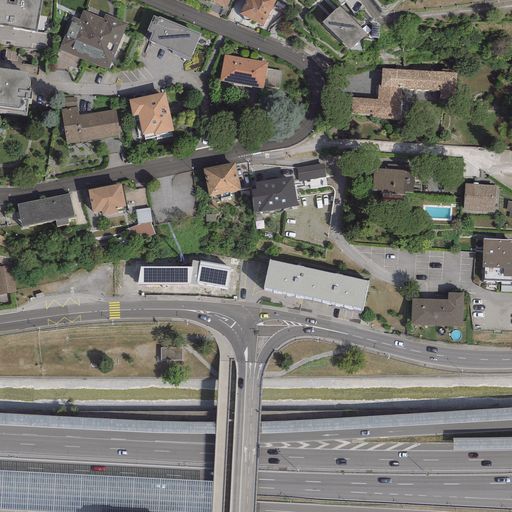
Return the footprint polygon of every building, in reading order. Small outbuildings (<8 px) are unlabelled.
[(41,0),(14,0),(14,2),(9,2),(9,0),(0,0),(0,25),(37,32),(41,0)] [(230,0),(209,0),(226,8),(230,0)] [(275,0),(246,0),(239,14),(263,26),(275,0)] [(366,34),(339,6),(322,22),(350,50),(366,34)] [(127,23),(105,14),(103,19),(83,10),(79,20),(72,17),(59,50),(108,70),(127,23)] [(158,18),(153,16),(147,30),(152,32),(148,41),(190,58),(200,34),(159,17),(158,18)] [(379,26),(371,25),(371,37),(379,37),(379,26)] [(268,62),(224,55),(219,81),(263,89),(263,86),(279,88),(282,71),(267,68),(268,62)] [(0,109),(26,113),(28,99),(31,100),(32,91),(29,91),(30,87),(28,87),(29,77),(28,77),(28,72),(0,68),(0,109)] [(457,73),(382,68),(381,85),(378,84),(377,99),(351,97),(350,113),(372,114),(372,118),(400,119),(402,88),(440,90),(439,100),(456,101),(457,73)] [(165,92),(128,100),(132,116),(134,116),(139,137),(145,136),(145,139),(156,137),(157,139),(172,136),(170,131),(173,131),(165,92)] [(76,97),(58,98),(58,106),(76,106),(76,97)] [(77,107),(61,109),(66,144),(119,136),(115,109),(79,115),(77,107)] [(234,162),(203,169),(209,197),(220,194),(221,199),(230,197),(229,192),(240,190),(234,162)] [(323,163),(296,168),(298,181),(326,177),(323,163)] [(387,169),(373,168),(372,191),(380,191),(380,193),(405,195),(405,192),(413,193),(415,171),(409,171),(410,166),(387,164),(387,169)] [(460,192),(461,172),(444,171),(443,191),(460,192)] [(293,177),(255,183),(256,189),(250,190),(254,213),(273,210),(284,208),(297,206),(293,177)] [(121,183),(88,190),(92,213),(101,211),(102,216),(117,213),(116,208),(125,206),(121,183)] [(497,186),(465,184),(463,211),(494,213),(495,200),(496,200),(497,186)] [(69,194),(16,205),(21,227),(55,220),(57,226),(68,224),(67,219),(74,218),(69,194)] [(150,208),(136,210),(138,224),(150,222),(152,222),(150,208)] [(138,225),(125,230),(130,245),(155,234),(150,222),(138,224),(138,225)] [(12,241),(0,235),(0,245),(8,249),(12,241)] [(511,240),(483,239),(482,268),(484,268),(483,281),(511,281),(511,240)] [(191,267),(140,267),(137,285),(190,285),(190,284),(198,285),(198,283),(227,288),(230,266),(199,260),(199,262),(192,260),(191,267)] [(263,287),(313,298),(319,271),(269,260),(263,287)] [(12,266),(0,266),(0,295),(16,292),(12,266)] [(368,281),(319,271),(313,298),(363,309),(368,281)] [(463,293),(448,293),(448,300),(412,299),(411,325),(463,326),(463,293)] [(181,362),(181,350),(160,350),(160,361),(181,362)] [(85,434),(95,434),(95,426),(73,426),(73,434),(85,434)]
